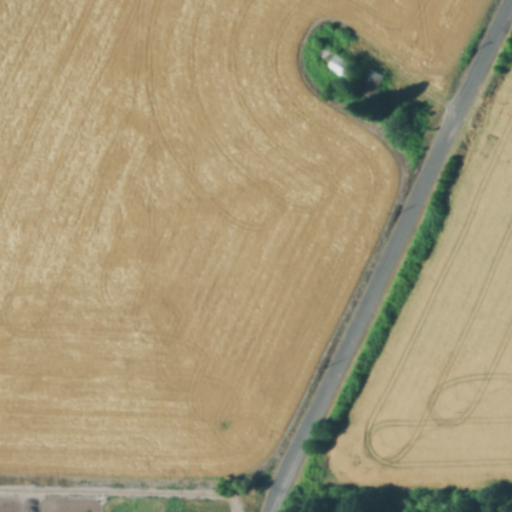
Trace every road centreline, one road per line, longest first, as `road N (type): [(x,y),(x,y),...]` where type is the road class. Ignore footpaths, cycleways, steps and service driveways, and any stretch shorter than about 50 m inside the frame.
road 1 (residential): [(508,0),(266,511)]
road 2 (track): [(232,511),(226,496),(205,491),(0,487)]
road 3 (track): [(457,108),(341,40)]
